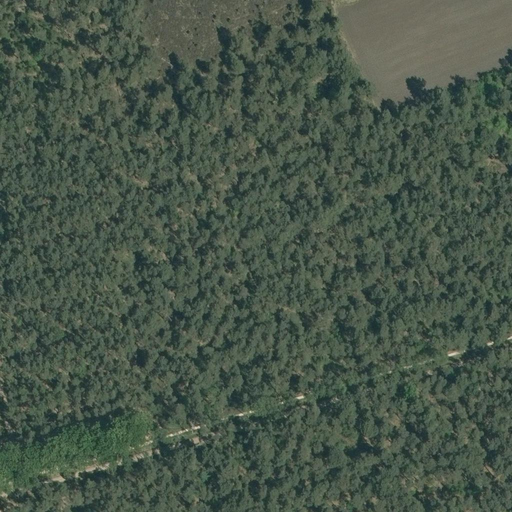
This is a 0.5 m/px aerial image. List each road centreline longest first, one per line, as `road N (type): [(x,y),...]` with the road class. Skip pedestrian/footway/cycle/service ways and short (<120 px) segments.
road 1 (track): [(511,351),(0,497)]
road 2 (track): [(12,493),(0,349)]
